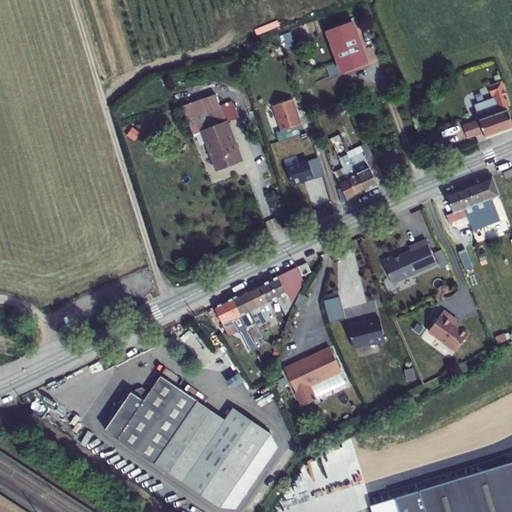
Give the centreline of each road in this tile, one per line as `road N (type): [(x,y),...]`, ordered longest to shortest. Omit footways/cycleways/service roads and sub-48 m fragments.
road 1 (primary): [(511,148),(0,387)]
road 2 (track): [(71,0),(168,305)]
